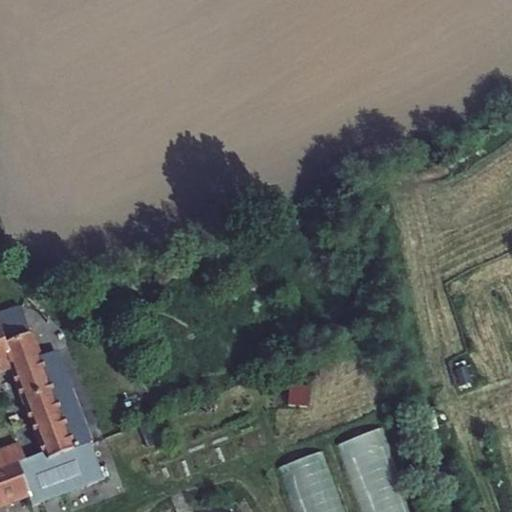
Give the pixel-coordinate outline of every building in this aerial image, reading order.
[(0,319),(0,334),(10,331),(5,318),(0,319)] [(0,375),(8,372),(45,468),(80,453),(43,361),(26,368),(10,331),(0,334),(0,375)] [(293,405),(313,406),(314,382),(293,382),(293,405)] [(348,439),(368,511),(412,511),(389,427),(348,439)] [(284,462),(299,511),(350,511),(331,448),(284,462)] [(0,507),(22,499),(9,467),(18,464),(12,449),(0,453),(0,507)]
